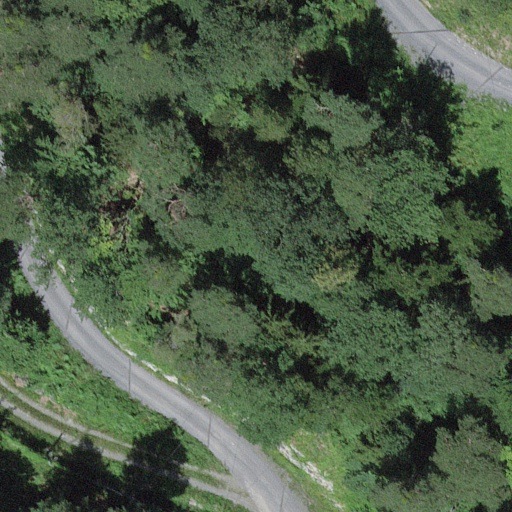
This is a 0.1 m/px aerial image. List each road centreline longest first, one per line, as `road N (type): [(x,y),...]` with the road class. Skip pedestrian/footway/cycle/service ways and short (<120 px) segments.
road 1 (track): [(289,506),(249,450),(126,384),(51,306),(0,196)]
road 2 (track): [(291,511),(34,420),(0,391)]
road 3 (track): [(390,0),(437,57),(511,89)]
